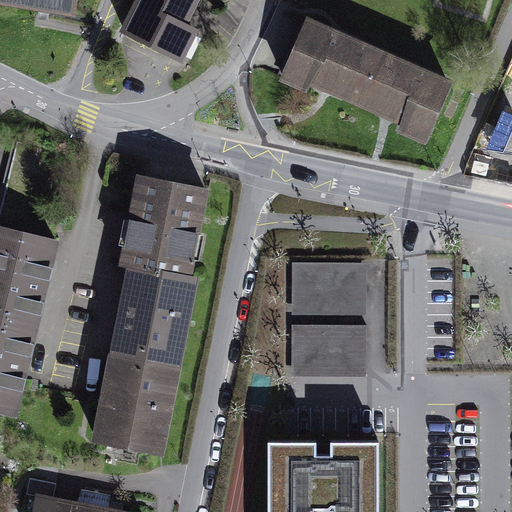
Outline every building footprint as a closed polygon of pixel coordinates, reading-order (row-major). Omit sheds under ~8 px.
[(0,0),(0,12),(74,25),(78,0),(0,0)] [(140,0),(126,30),(179,58),(193,30),(182,25),(194,0),(140,0)] [(298,25),(276,82),(433,144),(456,87),(428,76),(298,25)] [(14,157),(0,220),(30,226),(44,164),(14,157)] [(212,195),(137,181),(88,438),(163,452),(212,195)] [(59,247),(0,232),(0,418),(15,422),(59,247)] [(367,263),(292,262),(292,376),(366,376),(367,263)] [(316,441),(268,441),(268,511),(378,511),(379,440),(331,440),(331,454),(316,454),(316,441)]
